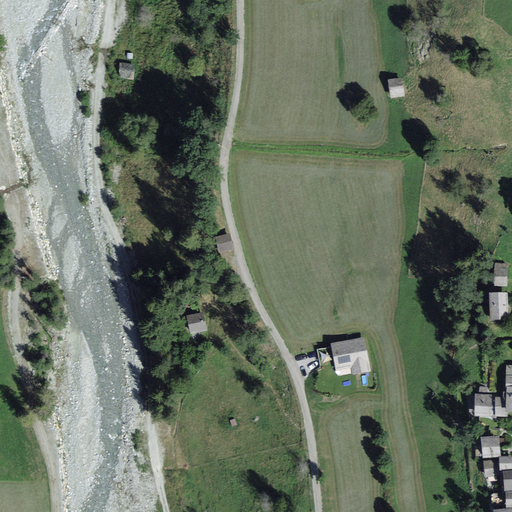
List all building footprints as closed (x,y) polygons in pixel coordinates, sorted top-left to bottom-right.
[(135,65),(120,64),(119,79),(133,80),(135,65)] [(402,81),(389,82),(390,100),(404,99),(402,81)] [(234,237),(220,240),(223,254),(237,251),(234,237)] [(510,266),(497,266),(497,287),(510,287),(510,266)] [(511,296),(494,297),(495,323),(511,322),(511,296)] [(203,313),(187,317),(192,335),(208,331),(203,313)] [(375,341),(349,343),(351,371),(376,369),(375,341)] [(507,399),(479,398),(478,418),(507,418),(507,399)] [(504,440),(488,442),(490,460),(506,458),(504,440)]
